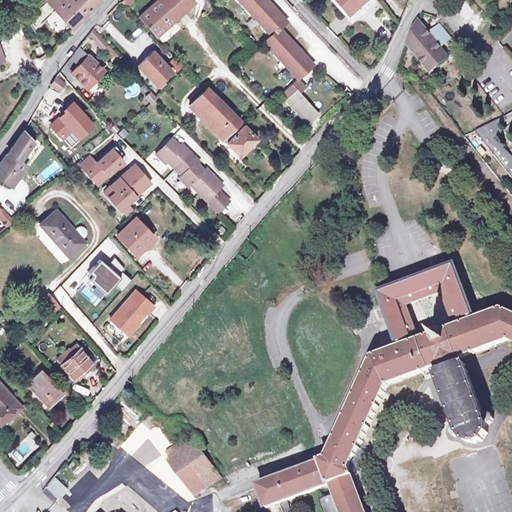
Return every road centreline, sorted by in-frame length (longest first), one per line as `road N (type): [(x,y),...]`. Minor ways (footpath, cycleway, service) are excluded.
road 1 (tertiary): [(417,0),(381,78),(224,250),(80,436),(15,496)]
road 2 (unclassified): [(0,149),(52,58),(108,0)]
